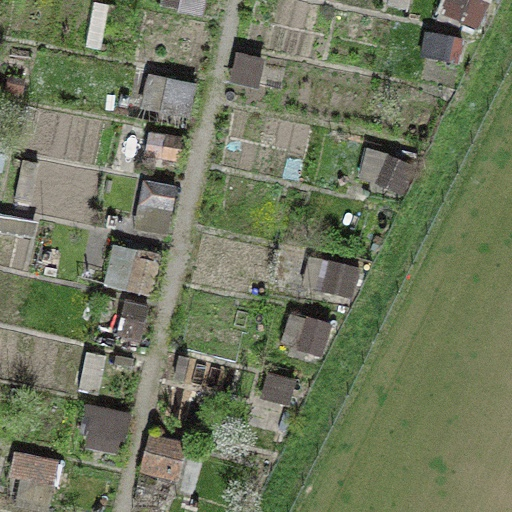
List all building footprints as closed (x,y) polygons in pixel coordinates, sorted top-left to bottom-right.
[(164,0),(163,9),(206,15),(208,0),(164,0)] [(438,0),(435,10),(476,27),(486,0),(438,0)] [(470,45),(447,34),(424,83),(447,93),(470,45)] [(234,54),(230,74),(246,78),(250,57),(234,54)] [(151,74),(144,106),(193,116),(200,84),(151,74)] [(185,137),(152,135),(150,158),(183,160),(185,137)] [(385,155),(372,182),(398,194),(411,167),(385,155)] [(147,180),(140,222),(172,228),(179,185),(147,180)] [(159,255),(117,245),(108,283),(149,293),(159,255)] [(319,259),(311,288),(349,297),(356,268),(319,259)] [(129,301),(121,338),(141,343),(150,306),(129,301)] [(304,316),(294,349),(319,357),(329,323),(304,316)] [(263,372),(257,397),(286,404),(292,379),(263,372)] [(96,407),(87,446),(122,453),(131,415),(96,407)] [(182,442),(146,435),(138,475),(175,482),(182,442)] [(58,461),(16,454),(12,477),(54,485),(58,461)]
